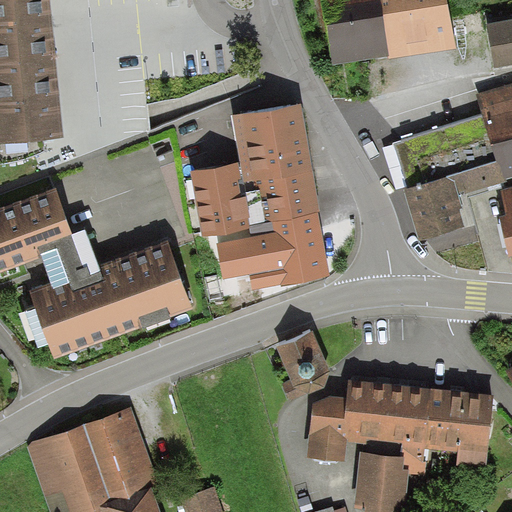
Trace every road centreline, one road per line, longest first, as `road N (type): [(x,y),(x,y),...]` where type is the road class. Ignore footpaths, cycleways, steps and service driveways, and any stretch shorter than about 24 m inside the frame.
road 1 (tertiary): [(399,290),(268,319),(0,435)]
road 2 (residential): [(399,290),(379,216),(300,82),(272,0)]
road 3 (residential): [(444,295),(457,344),(511,402)]
